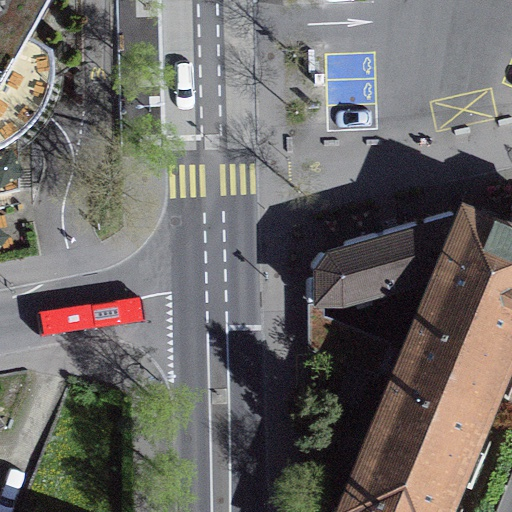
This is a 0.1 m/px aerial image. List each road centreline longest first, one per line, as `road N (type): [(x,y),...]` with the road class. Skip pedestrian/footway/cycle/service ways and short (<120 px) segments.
road 1 (secondary): [(207,0),(215,283)]
road 2 (secondary): [(215,283),(221,511)]
road 3 (residential): [(215,283),(0,323)]
